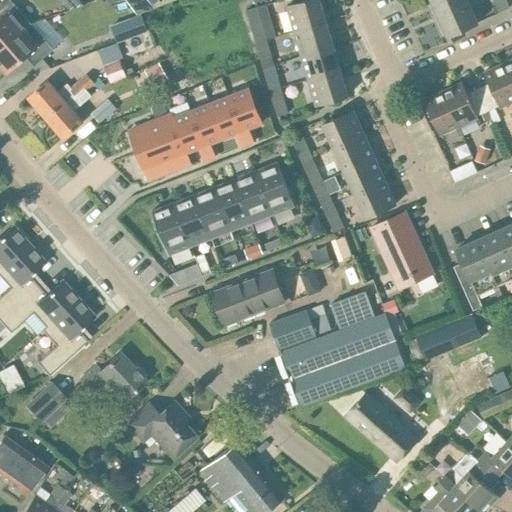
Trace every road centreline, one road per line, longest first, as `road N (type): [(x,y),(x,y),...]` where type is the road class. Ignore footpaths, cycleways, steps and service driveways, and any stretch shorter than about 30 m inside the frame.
road 1 (residential): [(380,511),(200,364),(30,180)]
road 2 (residential): [(511,183),(436,216),(381,92),(389,70)]
road 3 (residential): [(389,70),(416,77),(511,35)]
